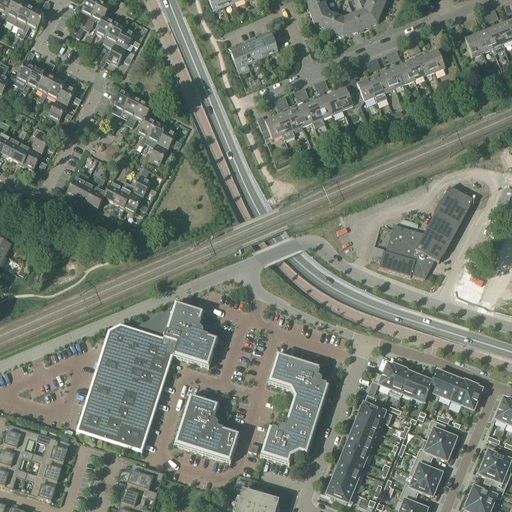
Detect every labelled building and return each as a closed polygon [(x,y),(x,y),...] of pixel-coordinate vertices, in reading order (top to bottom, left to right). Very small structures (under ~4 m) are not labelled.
[(0,4),(0,13),(5,17),(0,26),(2,27),(15,2),(11,0),(2,0),(0,4)] [(88,0),(81,15),(88,18),(81,31),(84,33),(86,29),(100,5),(91,0),(88,0)] [(219,0),(207,0),(213,14),(223,9),(220,0),(219,0)] [(231,0),(219,0),(220,0),(223,9),(234,5),(232,0),(231,0)] [(307,0),(304,1),(306,8),(305,9),(307,12),(325,5),(323,0),(307,0)] [(381,0),(369,0),(367,5),(383,12),(386,5),(388,5),(389,3),(381,0)] [(2,27),(5,28),(6,25),(13,29),(25,5),(23,4),(22,6),(15,2),(2,27)] [(13,29),(18,31),(15,38),(20,41),(35,12),(27,8),(27,6),(25,5),(13,29)] [(86,29),(84,33),(88,35),(95,22),(101,25),(105,19),(111,8),(108,7),(107,9),(100,5),(86,29)] [(307,12),(308,15),(309,15),(312,21),(329,15),(325,5),(307,12)] [(383,12),(367,5),(364,12),(371,28),(377,25),(378,24),(376,23),(378,18),(380,19),(383,12)] [(42,16),(35,12),(20,41),(23,43),(29,30),(36,33),(46,16),(43,14),(42,16)] [(371,28),(364,12),(354,16),(361,33),(364,32),(364,31),(371,28)] [(318,26),(323,29),(322,31),(327,33),(331,25),(333,26),(337,18),(329,15),(312,21),(315,28),(317,29),(318,26)] [(361,33),(354,16),(344,21),(352,37),(357,34),(358,35),(361,33)] [(341,36),(342,38),(341,39),(343,40),(352,37),(344,21),(337,18),(333,26),(335,27),(332,35),(336,38),(338,35),(341,36)] [(95,36),(102,40),(97,48),(101,50),(102,47),(106,41),(114,26),(106,21),(107,20),(105,19),(101,25),(95,36)] [(114,26),(106,41),(102,47),(112,52),(115,47),(125,30),(122,29),(122,30),(114,26)] [(495,30),(502,48),(511,43),(505,26),(495,30)] [(125,53),(126,51),(130,53),(133,48),(129,46),(134,36),(126,32),(127,31),(125,30),(115,47),(125,53)] [(485,34),(492,52),(494,57),(505,53),(502,48),(495,30),(485,34)] [(475,38),(482,56),(492,52),(485,34),(475,38)] [(260,39),(267,59),(278,54),(270,35),(260,39)] [(465,42),(462,37),(457,39),(462,52),(468,50),(465,42)] [(475,38),(465,42),(468,50),(472,60),(482,56),(475,38)] [(267,59),(260,39),(249,44),(257,63),(267,59)] [(257,63),(249,44),(239,48),(247,67),(257,63)] [(435,49),(437,54),(438,54),(441,61),(446,59),(441,46),(435,49)] [(110,58),(106,56),(99,68),(103,70),(106,65),(110,67),(111,65),(117,69),(125,53),(115,47),(112,52),(110,58)] [(239,48),(230,52),(229,52),(237,71),(247,67),(239,48)] [(438,54),(437,54),(427,58),(434,76),(445,72),(440,61),(441,61),(438,54)] [(417,62),(424,80),(434,76),(427,58),(417,62)] [(408,66),(415,84),(424,80),(417,62),(408,66)] [(10,85),(20,91),(17,97),(20,99),(22,95),(35,71),(28,67),(28,66),(26,64),(17,81),(11,83),(10,85)] [(397,70),(404,88),(415,84),(408,66),(397,70)] [(0,78),(0,98),(1,99),(10,82),(4,79),(9,71),(5,69),(0,78)] [(387,75),(394,92),(404,88),(397,70),(387,75)] [(22,95),(26,97),(31,89),(37,92),(46,75),(44,74),(43,75),(35,71),(22,95)] [(37,92),(43,95),(39,104),(43,106),(47,98),(56,82),(48,78),(49,76),(46,75),(37,92)] [(394,92),(387,75),(377,79),(384,96),(394,92)] [(366,83),(376,106),(376,105),(377,106),(387,102),(384,96),(377,79),(366,83)] [(355,81),(348,84),(359,110),(360,110),(364,105),(365,104),(368,109),(376,106),(366,83),(357,87),(355,81)] [(47,98),(57,103),(66,85),(64,84),(63,86),(56,82),(47,98)] [(343,86),(345,92),(334,96),(342,114),(353,110),(353,109),(359,110),(348,84),(343,86)] [(68,87),(66,85),(57,103),(68,109),(76,93),(68,88),(68,87)] [(129,98),(120,94),(105,123),(110,125),(114,117),(120,120),(123,115),(132,98),(130,97),(129,98)] [(325,100),(332,118),(342,114),(334,96),(325,100)] [(123,115),(129,119),(125,127),(128,129),(141,104),(133,101),(134,99),(132,98),(123,115)] [(314,104),(322,122),(332,118),(325,100),(314,104)] [(47,120),(50,122),(51,120),(59,125),(68,109),(57,103),(51,113),(47,120)] [(149,109),(141,104),(128,129),(133,131),(137,123),(142,126),(143,126),(146,119),(147,119),(152,108),(150,107),(149,109)] [(304,108),(312,126),(322,122),(314,104),(304,108)] [(294,112),(301,131),(312,126),(304,108),(294,112)] [(301,131),(294,112),(285,116),(292,135),(292,134),(301,131)] [(274,121),(282,139),(283,138),(285,143),(294,140),(292,134),(292,135),(285,116),(274,121)] [(137,136),(143,139),(139,148),(142,150),(145,145),(147,141),(155,125),(148,122),(149,120),(147,119),(146,119),(143,126),(142,126),(137,136)] [(263,119),(257,122),(256,122),(261,134),(267,132),(264,125),(265,124),(263,119)] [(264,125),(267,132),(268,132),(272,143),(282,139),(274,121),(265,124),(264,125)] [(163,130),(155,125),(147,141),(145,145),(155,151),(157,146),(166,129),(164,128),(163,130)] [(0,136),(0,156),(0,157),(2,158),(11,141),(5,138),(9,129),(5,127),(0,136)] [(169,130),(166,129),(157,146),(167,152),(176,136),(168,132),(169,130)] [(41,133),(37,140),(31,151),(42,157),(51,140),(42,136),(43,134),(41,133)] [(2,158),(4,160),(4,158),(13,163),(22,146),(26,138),(22,136),(18,144),(11,141),(2,158)] [(13,163),(20,167),(20,168),(22,169),(31,151),(22,146),(13,163)] [(148,164),(150,165),(151,164),(159,169),(167,152),(157,146),(155,151),(151,158),(148,164)] [(22,169),(24,170),(24,169),(33,173),(42,157),(31,151),(22,169)] [(140,169),(142,170),(144,171),(147,164),(148,164),(151,158),(147,155),(143,162),(144,162),(140,169)] [(139,176),(137,175),(133,181),(138,183),(141,177),(144,171),(142,170),(139,176)] [(67,196),(76,200),(75,202),(77,203),(86,185),(80,182),(85,173),(80,171),(67,196)] [(143,178),(141,177),(138,183),(134,190),(132,195),(142,200),(151,184),(143,180),(143,178)] [(106,202),(113,206),(122,190),(124,185),(126,181),(123,179),(118,188),(111,185),(106,195),(103,203),(105,204),(106,202)] [(77,203),(79,204),(80,202),(87,206),(101,182),(97,180),(92,188),(86,185),(77,203)] [(87,206),(96,211),(95,212),(97,213),(103,203),(106,195),(101,192),(105,184),(101,182),(87,206)] [(134,190),(124,185),(122,190),(113,206),(121,210),(120,212),(123,213),(132,195),(134,190)] [(424,237),(393,228),(381,224),(373,252),(371,252),(367,265),(379,269),(379,270),(410,279),(411,278),(425,282),(435,263),(439,265),(472,203),(449,190),(424,237)] [(511,193),(505,191),(500,210),(511,213),(511,193)] [(134,217),(142,200),(132,195),(123,213),(125,214),(126,213),(134,217)] [(11,248),(0,242),(0,256),(5,259),(11,248)] [(108,335),(76,436),(142,457),(173,360),(209,371),(218,342),(211,340),(212,337),(204,323),(202,322),(204,315),(175,306),(173,313),(170,312),(136,330),(135,333),(120,328),(108,335)] [(290,393),(293,399),(294,401),(284,429),(283,429),(281,429),(279,430),(278,431),(278,433),(269,430),(260,459),(289,468),(291,460),(299,456),(307,459),(329,389),(321,386),(322,385),(322,384),(322,383),(322,382),(322,381),(321,380),(321,379),(320,379),(319,378),(318,378),(320,371),(277,357),(268,386),(290,393)] [(376,376),(372,385),(390,392),(399,370),(393,368),(392,369),(387,367),(384,374),(382,379),(376,376)] [(390,392),(388,395),(400,400),(402,397),(401,397),(410,376),(405,374),(406,373),(399,370),(390,392)] [(439,399),(448,378),(436,374),(432,385),(428,395),(429,395),(439,399)] [(413,401),(421,380),(410,376),(401,397),(402,397),(413,401)] [(450,404),(459,383),(448,378),(439,399),(450,404)] [(424,406),(429,395),(428,395),(432,385),(421,380),(413,401),(424,406)] [(464,385),(459,383),(450,404),(461,408),(471,386),(464,384),(464,385)] [(471,386),(461,408),(473,413),(482,392),(477,390),(477,389),(471,386)] [(364,403),(374,407),(376,402),(367,398),(364,403)] [(190,399),(183,419),(174,448),(230,466),(240,437),(217,430),(218,429),(218,427),(217,425),(216,425),(215,424),(214,423),(216,418),(219,408),(190,399)] [(507,427),(511,413),(511,403),(509,402),(509,403),(504,401),(495,422),(507,427)] [(381,425),(385,415),(363,406),(361,413),(360,417),(381,425)] [(376,435),(381,425),(360,417),(358,421),(358,420),(355,427),(376,435)] [(432,433),(428,443),(452,453),(455,444),(454,444),(455,441),(442,435),(444,429),(431,423),(428,431),(432,433)] [(372,445),(376,435),(355,427),(352,433),(353,433),(352,437),(372,445)] [(39,437),(20,431),(18,438),(7,435),(4,447),(24,454),(28,442),(37,444),(39,437)] [(63,466),(67,454),(57,451),(59,444),(39,437),(37,444),(45,447),(41,459),(63,466)] [(368,455),(372,445),(352,437),(350,441),(349,440),(347,447),(368,455)] [(488,439),(487,442),(498,447),(500,444),(488,439)] [(419,452),(416,459),(430,465),(432,459),(446,464),(447,461),(449,461),(452,453),(428,443),(424,454),(419,452)] [(248,454),(252,455),(256,456),(258,449),(250,446),(248,454)] [(1,454),(0,458),(0,467),(18,473),(22,461),(31,464),(33,457),(24,454),(4,447),(3,448),(14,451),(12,457),(1,454)] [(364,465),(368,455),(347,447),(344,453),(345,453),(344,457),(364,465)] [(482,465),(506,475),(510,465),(511,465),(511,456),(504,453),(502,460),(488,454),(487,457),(485,457),(482,465)] [(39,466),(36,478),(57,485),(61,473),(51,470),(53,464),(63,467),(63,466),(41,459),(33,457),(31,464),(39,466)] [(360,475),(364,465),(344,457),(342,461),(341,460),(339,467),(360,475)] [(416,459),(409,477),(438,489),(441,480),(440,480),(441,476),(427,471),(430,465),(416,459)] [(506,475),(482,465),(479,473),(480,474),(478,477),(492,483),(490,488),(503,494),(510,477),(506,475)] [(0,467),(7,470),(5,477),(0,474),(0,488),(13,493),(17,481),(25,483),(27,476),(18,473),(0,467)] [(364,476),(360,475),(339,467),(336,473),(337,473),(335,477),(359,487),(364,476)] [(161,485),(163,477),(143,471),(141,478),(131,474),(127,487),(157,496),(149,493),(152,482),(161,485)] [(33,486),(30,498),(51,505),(55,492),(45,489),(47,483),(57,486),(57,485),(36,478),(27,476),(25,483),(33,486)] [(330,487),(331,487),(355,497),(359,487),(335,477),(334,481),(333,480),(330,487)] [(405,488),(402,495),(416,500),(418,494),(432,500),(433,496),(434,497),(438,489),(409,477),(409,478),(414,479),(410,489),(405,488)] [(135,497),(125,493),(121,506),(141,511),(142,511),(146,501),(155,504),(157,496),(127,487),(137,490),(135,497)] [(351,507),(355,497),(331,487),(330,491),(329,490),(326,497),(335,501),(334,503),(345,507),(346,505),(351,507)] [(467,501),(491,510),(495,500),(500,502),(503,494),(490,488),(487,495),(473,489),(472,493),(471,492),(467,501)] [(242,494),(236,511),(276,511),(279,505),(242,494)] [(404,504),(400,511),(426,511),(413,507),(416,500),(402,495),(399,502),(404,504)] [(490,511),(491,510),(467,501),(464,509),(465,509),(464,511),(490,511)]
